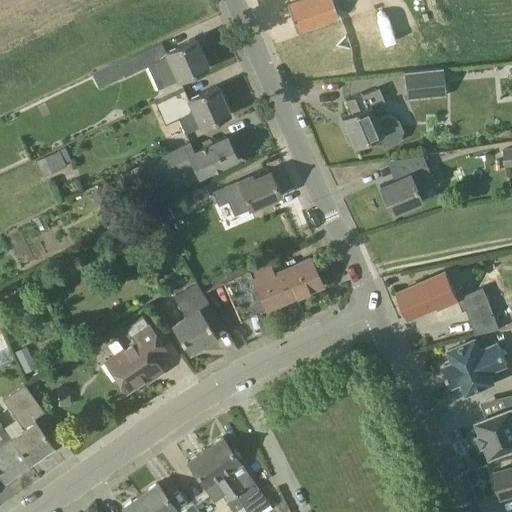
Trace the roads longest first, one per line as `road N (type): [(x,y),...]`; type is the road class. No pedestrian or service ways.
road 1 (residential): [(38,511),(167,418),(374,316)]
road 2 (residential): [(374,316),(235,0)]
road 3 (residential): [(459,511),(374,316)]
